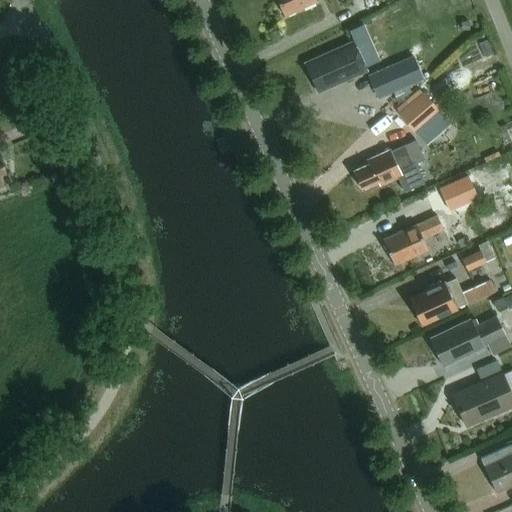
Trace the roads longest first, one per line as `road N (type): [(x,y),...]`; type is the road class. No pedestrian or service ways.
road 1 (tertiary): [(431,511),(200,0)]
road 2 (unclassified): [(134,306),(112,204),(21,0)]
road 3 (unclassified): [(134,306),(103,407),(27,492)]
